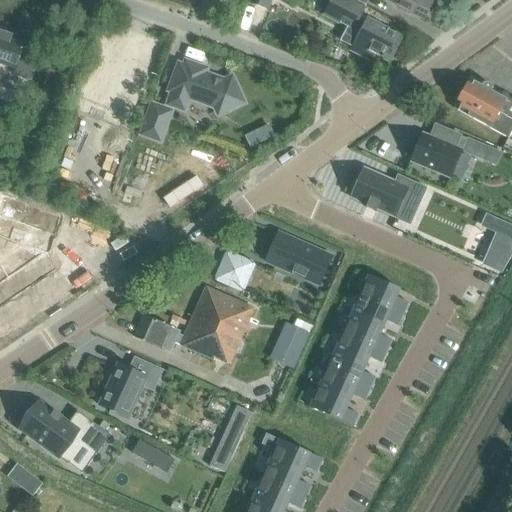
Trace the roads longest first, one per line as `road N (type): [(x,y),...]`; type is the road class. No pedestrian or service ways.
road 1 (residential): [(280,180),(306,208),(447,268),(456,282),(327,511)]
road 2 (residential): [(0,372),(280,180)]
road 3 (residential): [(359,118),(322,74),(110,0)]
road 4 (residential): [(359,118),(511,9)]
